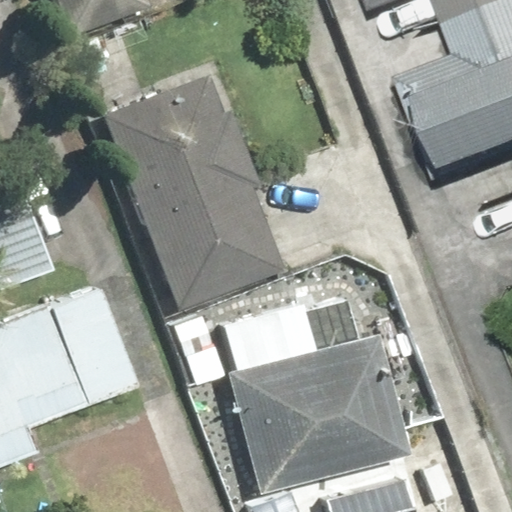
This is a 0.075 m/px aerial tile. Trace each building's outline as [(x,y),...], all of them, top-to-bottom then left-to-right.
[(43,0),(57,37),(138,8),(134,0),(43,0)] [(511,0),(433,0),(454,58),(398,78),(436,182),(511,154),(511,0)] [(196,74),(89,113),(163,312),(270,272),(239,188),(248,185),(220,109),(210,113),(196,74)] [(0,296),(45,280),(12,194),(0,199),(0,296)] [(86,288),(0,318),(0,460),(25,451),(17,429),(124,391),(86,288)] [(223,370),(213,373),(245,495),(395,457),(363,335),(275,357),(264,314),(212,327),(223,370)] [(288,511),(281,491),(237,506),(239,511),(288,511)]
